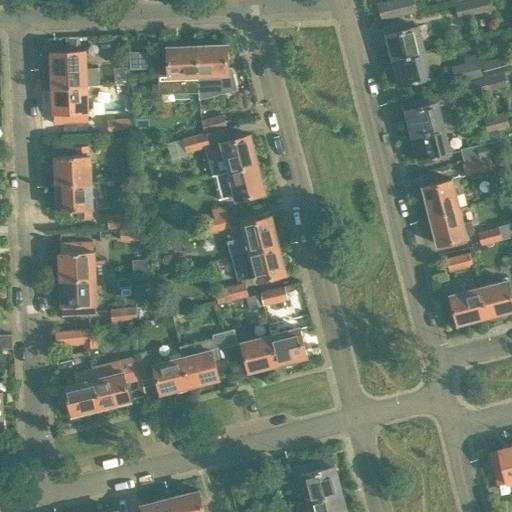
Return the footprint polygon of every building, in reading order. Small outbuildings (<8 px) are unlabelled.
[(380,20),(416,12),(412,0),(395,0),(377,5),(380,20)] [(469,0),(465,1),(468,16),(491,10),(488,0),(469,0)] [(468,16),(465,1),(454,4),(458,18),(468,16)] [(392,60),(424,52),(417,27),(386,34),(392,60)] [(484,37),(474,39),(478,52),(488,50),(484,37)] [(227,45),(197,46),(198,76),(198,92),(222,91),(221,75),(228,74),(227,45)] [(167,47),(167,67),(158,67),(159,90),(172,89),(172,93),(198,92),(198,76),(197,46),(167,47)] [(424,52),(392,60),(399,85),(430,77),(427,66),(439,64),(435,49),(424,52)] [(54,51),(54,60),(52,60),(53,87),(87,86),(99,85),(98,67),(86,68),(86,58),(85,59),(85,50),(54,51)] [(150,51),(130,52),(130,67),(150,67),(150,51)] [(456,84),(484,76),(478,54),(464,58),(465,64),(452,67),(456,84)] [(505,57),(482,63),(485,76),(508,70),(505,57)] [(507,72),(484,78),(488,91),(511,85),(507,72)] [(488,91),(484,78),(459,85),(463,98),(488,91)] [(89,113),(87,86),(53,87),(55,114),(56,123),(89,122),(88,113),(89,113)] [(418,107),(406,111),(412,137),(443,129),(452,126),(443,92),(416,100),(418,107)] [(494,116),(497,128),(507,125),(505,114),(494,116)] [(223,115),(200,121),(203,134),(226,128),(223,115)] [(503,153),(497,128),(494,116),(483,119),(489,142),(476,146),(480,159),(503,153)] [(131,119),(111,120),(112,133),(131,132),(131,119)] [(443,129),(412,137),(418,161),(449,153),(449,152),(443,129)] [(209,147),(206,134),(182,140),(185,153),(209,147)] [(216,155),(208,156),(213,174),(216,174),(228,171),(257,164),(250,135),(213,144),(216,155)] [(75,146),(76,155),(56,156),(57,183),(92,182),(91,155),(89,155),(89,146),(75,146)] [(462,165),(465,174),(491,167),(488,158),(462,165)] [(228,171),(216,174),(223,199),(235,196),(236,200),(265,192),(257,164),(228,171)] [(430,216),(459,209),(451,179),(422,186),(430,216)] [(93,209),(92,182),(57,183),(59,210),(78,209),(78,219),(92,218),(92,209),(93,209)] [(214,218),(227,214),(225,207),(212,210),(214,218)] [(459,209),(430,216),(437,245),(466,237),(474,235),(471,221),(462,224),(459,209)] [(108,215),(109,228),(133,227),(133,214),(108,215)] [(227,214),(214,218),(204,221),(207,233),(230,227),(227,214)] [(241,223),(245,238),(229,243),(232,256),(278,245),(270,216),(241,223)] [(498,228),(477,233),(480,245),(501,240),(498,228)] [(140,231),(120,232),(120,244),(141,243),(140,231)] [(62,252),(61,252),(62,279),(97,278),(107,277),(106,260),(96,260),(95,250),(94,250),(94,241),(80,242),(62,243),(62,252)] [(285,274),(278,245),(232,256),(238,281),(255,276),(257,282),(285,274)] [(472,266),(468,253),(446,259),(449,272),(472,266)] [(487,316),(511,309),(511,295),(508,280),(507,280),(506,277),(501,278),(502,281),(479,287),(487,316)] [(98,303),(97,278),(62,279),(63,305),(64,305),(64,315),(98,313),(97,304),(98,303)] [(247,296),(247,295),(244,283),(214,291),(217,303),(247,296)] [(260,291),(260,292),(263,303),(287,298),(284,285),(260,291)] [(487,316),(479,287),(450,294),(457,324),(487,316)] [(259,294),(246,297),(249,308),(262,305),(259,294)] [(137,307),(113,308),(114,321),(138,320),(137,307)] [(270,334),(277,363),(307,355),(299,326),(270,334)] [(233,327),(222,330),(226,346),(237,343),(233,327)] [(88,346),(86,328),(56,331),(57,344),(85,341),(85,346),(88,346)] [(94,328),(86,328),(88,346),(96,345),(94,328)] [(226,346),(222,330),(212,333),(213,336),(179,345),(182,356),(190,385),(218,378),(213,357),(219,356),(217,348),(226,346)] [(277,363),(270,334),(241,341),(248,370),(277,363)] [(146,350),(135,353),(141,376),(152,373),(146,350)] [(131,400),(126,381),(140,377),(134,356),(91,367),(92,369),(102,408),(131,400)] [(182,356),(153,363),(161,392),(190,385),(182,356)] [(76,383),(65,386),(72,415),(102,408),(92,369),(74,373),(76,383)] [(511,445),(499,448),(499,449),(489,452),(497,483),(507,481),(508,482),(511,480),(511,445)] [(295,475),(301,473),(307,498),(340,490),(332,455),(293,465),(295,475)] [(204,511),(199,488),(170,496),(173,511),(204,511)] [(346,511),(340,490),(307,498),(310,511),(346,511)] [(173,511),(170,496),(141,503),(143,511),(173,511)]
